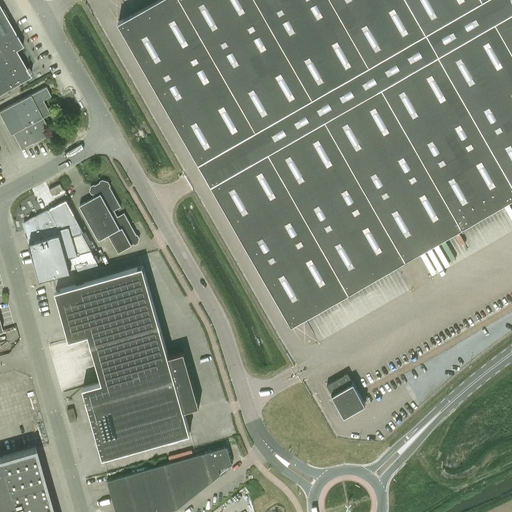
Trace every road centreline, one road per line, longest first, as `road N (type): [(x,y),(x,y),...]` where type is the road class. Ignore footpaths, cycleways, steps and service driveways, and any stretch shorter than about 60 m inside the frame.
road 1 (unknown): [(90,0),(333,425),(353,427),(511,323)]
road 2 (unclassified): [(100,131),(118,143),(219,318),(257,431),(275,457)]
road 3 (unclassified): [(83,511),(0,219)]
road 4 (unclassified): [(35,0),(93,99),(100,131)]
road 5 (unclassified): [(0,194),(88,148),(100,131)]
